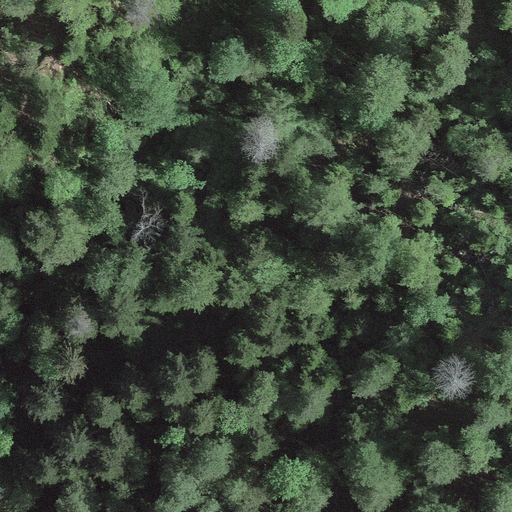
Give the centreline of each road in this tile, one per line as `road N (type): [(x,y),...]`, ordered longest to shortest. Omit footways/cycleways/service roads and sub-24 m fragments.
road 1 (track): [(0,480),(70,366),(89,354),(110,365),(174,474)]
road 2 (track): [(174,474),(285,436),(371,419),(411,416),(463,431)]
